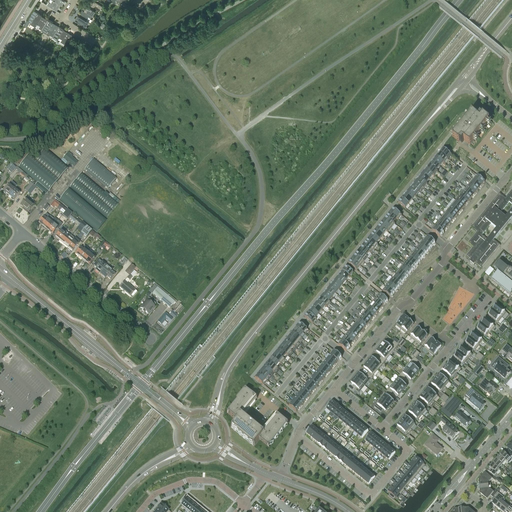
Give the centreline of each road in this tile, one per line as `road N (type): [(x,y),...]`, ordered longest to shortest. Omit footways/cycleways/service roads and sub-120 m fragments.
road 1 (secondary): [(434,113),(242,347),(218,397)]
road 2 (tertiary): [(178,416),(0,270)]
road 3 (residential): [(150,338),(20,231)]
road 4 (residential): [(407,450),(370,496),(297,434)]
road 5 (residential): [(447,248),(442,264),(354,362)]
road 6 (residential): [(243,503),(217,482),(193,479),(156,493),(139,511)]
